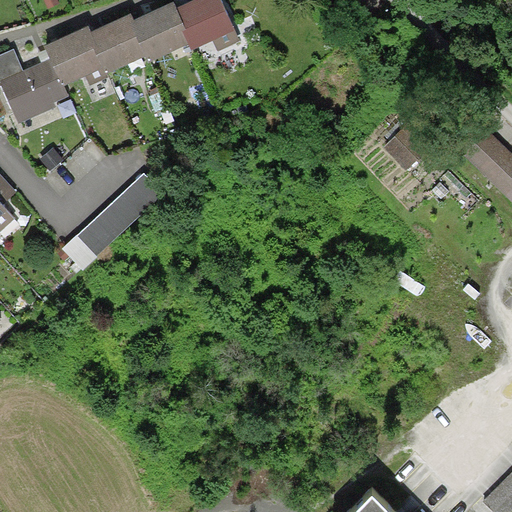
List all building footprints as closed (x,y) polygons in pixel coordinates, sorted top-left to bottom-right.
[(240,43),(220,0),(199,0),(183,8),(178,10),(187,32),(183,34),(189,46),(192,52),(213,42),(218,53),(240,43)] [(178,10),(175,5),(139,20),(135,22),(130,24),(145,58),(148,64),(189,46),(183,34),(187,32),(178,10)] [(135,22),(133,16),(97,33),(94,34),(89,36),(95,50),(107,75),(145,58),(130,24),(135,22)] [(94,34),(91,27),(54,44),(44,49),(50,61),(63,89),(66,87),(87,78),(91,85),(108,78),(107,75),(95,50),(89,36),(94,34)] [(15,51),(0,57),(0,87),(2,87),(18,124),(56,107),(55,104),(70,97),(66,87),(63,89),(50,61),(48,62),(26,73),(15,51)] [(511,153),(471,114),(448,137),(511,198),(511,153)] [(430,144),(407,123),(382,148),(405,170),(430,144)] [(146,167),(62,245),(83,267),(166,189),(146,167)] [(0,228),(16,214),(7,203),(9,201),(6,198),(17,188),(0,170),(0,228)] [(493,511),(510,511),(511,510),(511,466),(480,499),(493,511)] [(401,511),(375,486),(349,511),(401,511)]
